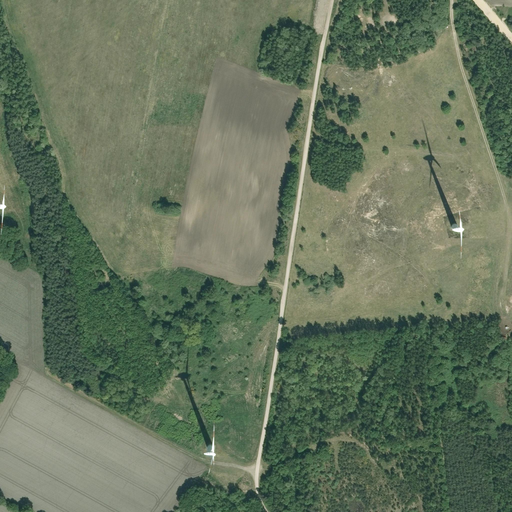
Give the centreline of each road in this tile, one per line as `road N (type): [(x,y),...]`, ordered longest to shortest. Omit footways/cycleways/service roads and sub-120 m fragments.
road 1 (track): [(269,511),(255,487),(259,446),(332,0)]
road 2 (track): [(450,0),(464,78),(504,203),(492,217),(467,224)]
